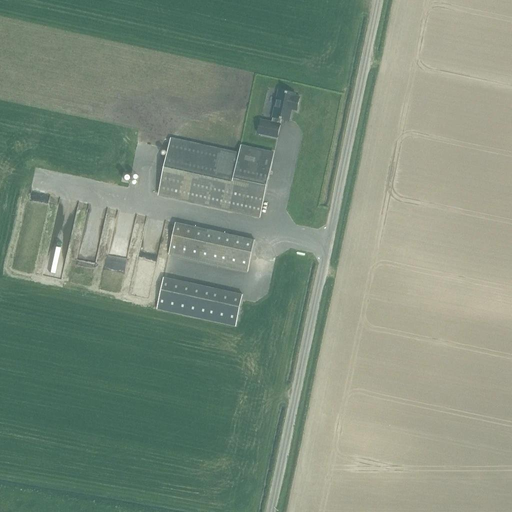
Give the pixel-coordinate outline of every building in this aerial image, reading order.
[(258,134),(277,138),(281,119),(289,121),(292,110),(297,111),(300,97),(295,96),(295,94),(279,90),(273,117),(273,118),(272,122),(261,120),(258,134)] [(159,195),(253,216),(260,217),(274,154),(241,146),(239,154),(171,139),(159,195)] [(107,239),(114,198),(97,195),(90,236),(107,239)] [(33,234),(47,235),(48,214),(35,213),(33,234)] [(255,241),(176,223),(169,255),(248,273),(255,241)] [(40,259),(42,254),(33,250),(30,255),(40,259)] [(157,309),(236,327),(243,295),(164,278),(157,309)]
